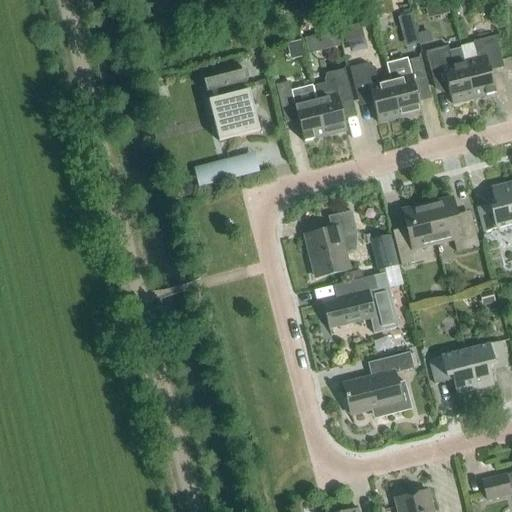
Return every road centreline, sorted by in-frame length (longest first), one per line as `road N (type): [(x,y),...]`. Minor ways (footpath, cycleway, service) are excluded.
road 1 (residential): [(511,432),(364,469),(328,458),(265,233),(272,201),(287,189),(511,132)]
road 2 (unclassified): [(193,511),(65,0)]
